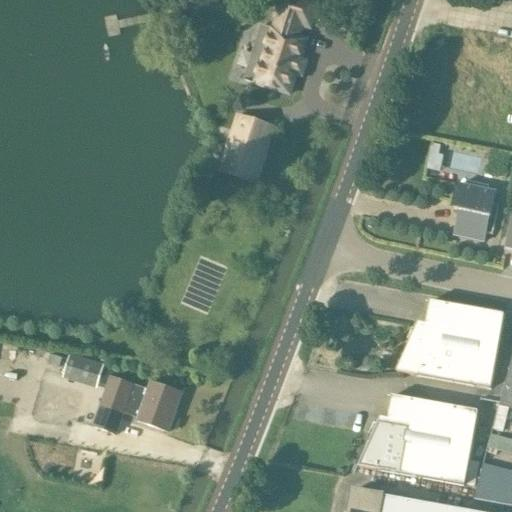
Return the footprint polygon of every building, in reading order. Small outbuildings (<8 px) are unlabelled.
[(205,0),(181,0),(185,11),(207,3),(205,0)] [(320,6),(300,0),(278,0),(272,21),(276,22),(274,28),(269,26),(248,88),(291,102),(298,81),(302,82),(308,63),(304,62),(311,40),(303,37),(305,32),(310,34),(320,6)] [(276,128),(237,116),(218,174),(258,186),(276,128)] [(424,169),(439,171),(442,146),(427,144),(424,169)] [(462,205),(455,238),(485,244),(486,236),(493,238),(501,200),(488,197),(490,188),(467,183),(465,189),(460,187),(457,204),(462,205)] [(505,317),(430,303),(426,327),(419,326),(397,375),(491,392),(505,317)] [(105,366),(70,355),(62,380),(97,391),(98,388),(104,369),(105,366)] [(511,365),(501,407),(511,409),(511,365)] [(113,373),(104,369),(98,388),(106,390),(110,377),(111,378),(112,378),(113,373)] [(111,378),(110,377),(106,390),(92,428),(117,437),(125,415),(138,420),(137,422),(168,433),(182,395),(151,384),(149,391),(112,378),(111,378)] [(479,414),(392,398),(388,422),(381,421),(359,469),(466,488),(479,414)] [(506,453),(510,442),(489,434),(485,446),(506,453)] [(460,511),(354,493),(350,511),(460,511)]
